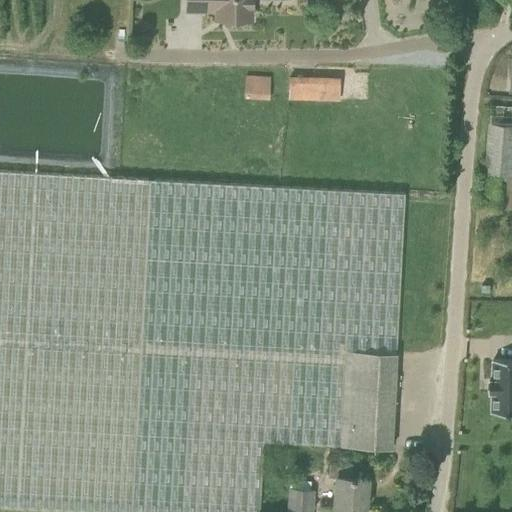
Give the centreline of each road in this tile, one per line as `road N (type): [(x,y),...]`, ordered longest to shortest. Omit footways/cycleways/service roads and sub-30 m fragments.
road 1 (unclassified): [(432,511),(443,462),(471,88),(489,41),(511,32)]
road 2 (track): [(489,41),(336,58),(0,49)]
